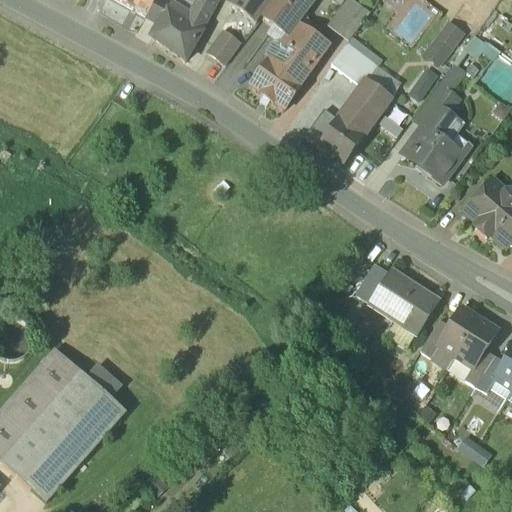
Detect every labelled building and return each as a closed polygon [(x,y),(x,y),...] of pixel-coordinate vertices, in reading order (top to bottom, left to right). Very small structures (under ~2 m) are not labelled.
[(110,0),(145,20),(156,1),(156,0),(110,0)] [(191,0),(191,1),(190,0),(188,4),(197,9),(201,0),(191,0)] [(233,0),(229,6),(228,7),(255,27),(260,21),(274,0),(233,0)] [(300,0),(274,0),(260,21),(285,39),(286,40),(293,29),(294,29),(295,28),(310,8),(300,0)] [(170,9),(156,1),(145,20),(159,28),(170,9)] [(357,6),(349,1),(341,13),(349,18),(357,6)] [(197,9),(188,4),(181,16),(190,21),(197,9)] [(181,16),(170,9),(159,28),(152,41),(184,64),(204,29),(190,21),(181,16)] [(211,17),(197,9),(190,21),(204,29),(211,17)] [(293,29),(286,40),(285,39),(279,48),(279,49),(272,48),(266,57),(268,63),(248,91),(282,115),(327,51),(295,28),(294,29),(293,29)] [(462,38),(448,28),(436,43),(451,53),(462,38)] [(239,49),(220,34),(206,54),(224,68),(239,49)] [(476,64),(486,50),(473,40),(463,53),(476,64)] [(451,53),(436,43),(424,59),(438,70),(451,53)] [(345,49),(330,70),(339,77),(354,56),(345,49)] [(354,56),(339,77),(360,93),(364,87),(365,87),(375,72),(354,56)] [(511,109),(511,72),(497,62),(476,90),(508,115),(511,109)] [(451,69),(437,90),(450,99),(464,78),(451,69)] [(405,98),(419,107),(437,79),(423,70),(405,98)] [(365,87),(364,87),(360,93),(337,125),(361,142),(388,105),(365,87)] [(452,101),(437,90),(412,123),(422,131),(403,156),(429,175),(427,179),(442,190),(460,165),(436,148),(454,124),(441,115),(452,101)] [(381,130),(398,138),(407,119),(390,111),(381,130)] [(361,142),(337,125),(318,150),(343,168),(361,142)] [(107,134),(94,126),(85,141),(97,149),(107,134)] [(491,186),(464,218),(505,253),(511,245),(511,198),(510,197),(504,197),(491,186)] [(374,269),(355,299),(369,308),(389,278),(374,269)] [(436,306),(390,276),(389,278),(369,308),(416,338),(436,306)] [(478,324),(460,312),(448,331),(437,349),(455,361),(478,324)] [(29,352),(31,344),(29,335),(24,328),(17,324),(9,322),(1,324),(0,324),(0,363),(1,364),(9,366),(18,364),(25,359),(29,352)] [(478,324),(455,361),(472,372),(484,354),(496,335),(478,324)] [(439,325),(419,355),(429,362),(437,349),(448,331),(439,325)] [(53,353),(0,413),(0,465),(0,466),(80,376),(53,353)] [(511,353),(504,367),(492,385),(493,386),(510,397),(511,393),(511,353)] [(484,354),(472,372),(464,384),(474,391),(494,360),(484,354)] [(494,360),(474,391),(485,398),(489,392),(493,386),(492,385),(504,367),(494,360)] [(472,372),(455,361),(447,373),(447,374),(463,384),(464,384),(472,372)] [(80,376),(0,466),(45,505),(125,416),(80,376)] [(510,397),(493,386),(489,392),(505,403),(506,403),(510,397)] [(469,437),(459,446),(478,468),(488,459),(469,437)]
